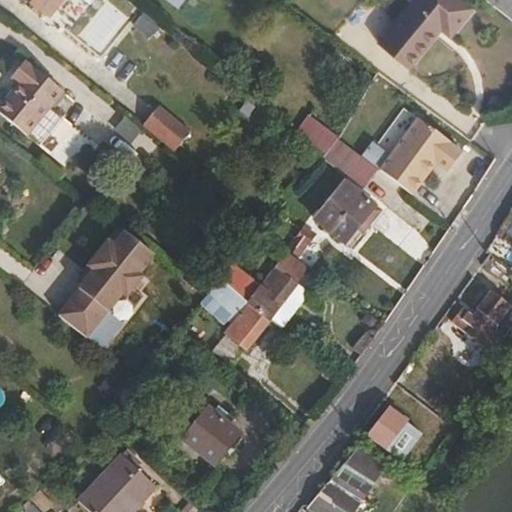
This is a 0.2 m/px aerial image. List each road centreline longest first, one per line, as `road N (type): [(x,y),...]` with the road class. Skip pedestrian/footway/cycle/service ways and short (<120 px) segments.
road 1 (secondary): [(511,179),(340,423),(267,511)]
road 2 (unknown): [(0,1),(129,119)]
